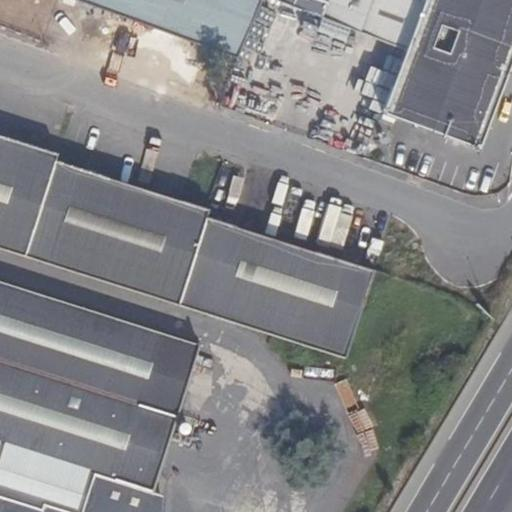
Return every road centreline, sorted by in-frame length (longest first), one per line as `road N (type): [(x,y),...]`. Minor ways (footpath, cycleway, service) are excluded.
road 1 (unclassified): [(511,207),(491,238),(0,55)]
road 2 (primary): [(511,375),(430,511)]
